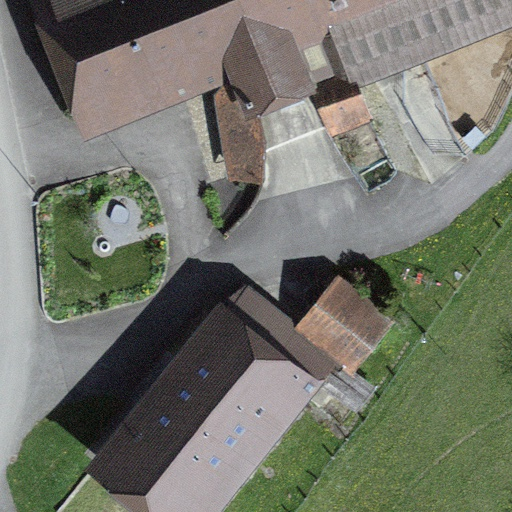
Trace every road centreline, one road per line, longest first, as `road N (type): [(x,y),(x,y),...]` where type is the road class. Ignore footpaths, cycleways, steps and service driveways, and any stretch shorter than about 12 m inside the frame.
road 1 (unclassified): [(445,203),(397,227),(221,273),(11,389)]
road 2 (unclassified): [(11,389),(17,314),(0,166)]
